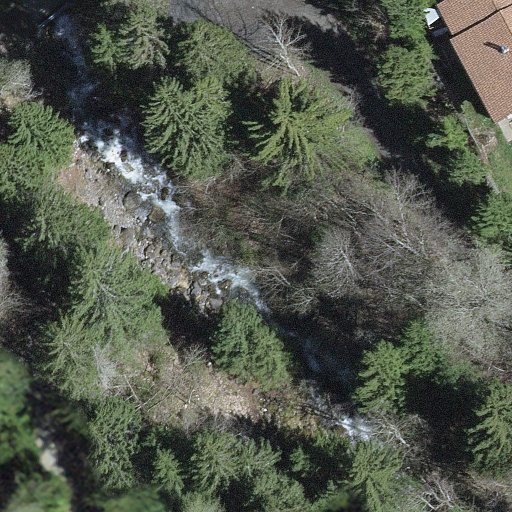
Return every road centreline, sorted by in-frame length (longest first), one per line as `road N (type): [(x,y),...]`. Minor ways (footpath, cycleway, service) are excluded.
road 1 (residential): [(271,0),(342,76),(439,239),(511,286)]
road 2 (track): [(0,367),(75,511)]
